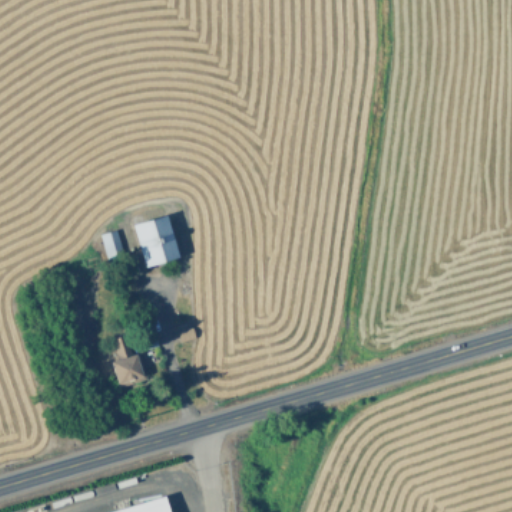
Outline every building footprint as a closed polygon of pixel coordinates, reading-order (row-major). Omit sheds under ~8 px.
[(160,180),(152,152),(186,142),(194,170),(160,180)] [(145,264),(134,222),(167,213),(178,256),(145,264)] [(99,233),(115,228),(122,251),(106,256),(99,233)] [(156,342),(139,346),(135,328),(152,324),(156,342)] [(180,342),(175,330),(188,325),(193,337),(180,342)] [(121,385),(113,358),(116,357),(112,341),(127,337),(132,353),(141,350),(149,378),(121,385)] [(165,511),(162,498),(106,511),(165,511)]
